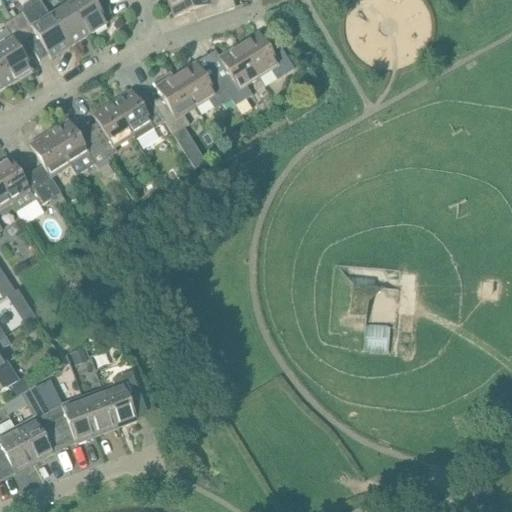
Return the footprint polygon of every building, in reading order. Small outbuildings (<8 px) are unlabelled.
[(64,0),(68,5),(87,37),(106,25),(102,18),(111,15),(105,0),(64,0)] [(193,12),(196,22),(234,9),(231,0),(166,0),(173,19),(193,12)] [(69,48),(49,17),(40,2),(12,20),(26,43),(35,37),(50,60),(69,48)] [(49,17),(69,48),(87,37),(68,5),(49,17)] [(5,30),(0,32),(0,63),(12,84),(31,72),(17,49),(26,43),(12,20),(2,26),(5,30)] [(269,52),(258,34),(238,47),(257,79),(270,71),(277,81),(294,70),(278,46),(269,52)] [(257,79),(238,47),(217,59),(228,77),(219,82),(215,75),(215,76),(230,100),(235,107),(252,97),(245,86),(257,79)] [(0,91),(12,84),(0,64),(0,91)] [(195,64),(175,76),(195,109),(208,101),(214,111),(221,106),(230,100),(215,76),(206,81),(195,64)] [(195,109),(175,76),(172,78),(170,74),(152,85),(166,106),(157,112),(164,124),(172,136),(189,126),(182,116),(195,109)] [(130,92),(111,104),(132,138),(135,142),(154,130),(164,124),(157,112),(149,100),(139,106),(135,101),(130,92)] [(230,100),(221,106),(226,114),(235,108),(235,107),(230,100)] [(101,130),(90,137),(108,165),(106,160),(116,153),(113,149),(132,138),(111,104),(91,115),(101,130)] [(108,165),(90,137),(80,143),(67,121),(47,133),(69,167),(75,178),(94,166),(97,172),(108,165)] [(50,179),(69,167),(47,133),(28,145),(45,171),(35,178),(50,201),(60,195),(50,179)] [(8,158),(0,163),(0,188),(10,204),(16,214),(35,202),(39,208),(50,201),(35,178),(24,184),(8,158)] [(0,229),(0,210),(10,204),(0,188),(0,232),(1,232),(0,229)] [(111,208),(102,214),(108,223),(117,217),(111,208)] [(45,246),(41,250),(43,253),(47,258),(55,252),(52,248),(51,248),(45,246)] [(348,317),(364,318),(367,290),(351,289),(348,317)] [(17,291),(6,298),(11,307),(22,300),(17,291)] [(362,349),(386,350),(387,326),(363,326),(362,349)] [(0,341),(0,367),(5,364),(0,356),(0,351),(9,346),(5,338),(0,341)] [(80,351),(69,356),(73,367),(84,363),(80,351)] [(55,354),(41,363),(49,375),(63,366),(55,354)] [(5,364),(0,367),(0,393),(17,383),(5,364)] [(114,388),(102,392),(115,429),(136,421),(128,399),(139,395),(136,388),(131,373),(127,375),(111,381),(114,388)] [(22,380),(8,389),(14,399),(29,390),(22,380)] [(48,383),(35,389),(46,411),(61,444),(72,439),(75,444),(95,437),(81,400),(61,408),(60,406),(59,406),(48,383)] [(34,420),(14,430),(33,465),(53,454),(50,449),(61,444),(46,411),(35,389),(24,395),(35,417),(33,418),(34,420)] [(102,392),(81,400),(95,437),(115,429),(102,392)] [(0,477),(12,471),(14,475),(33,465),(14,430),(0,438),(0,477)] [(495,503),(488,488),(474,495),(480,509),(495,503)]
